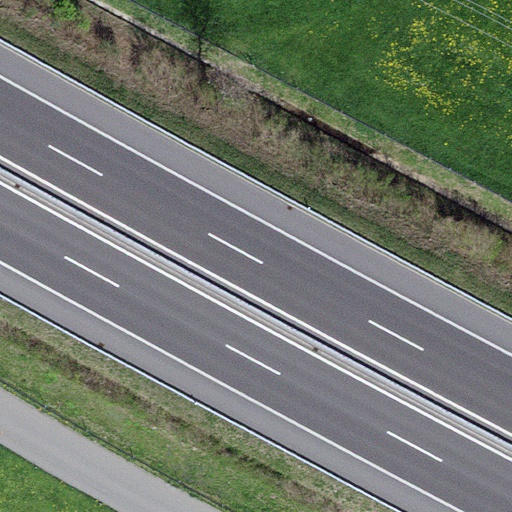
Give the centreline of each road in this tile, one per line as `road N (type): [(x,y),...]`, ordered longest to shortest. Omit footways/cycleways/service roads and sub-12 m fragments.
road 1 (motorway): [(511,396),(0,117)]
road 2 (motorway): [(0,221),(511,497)]
road 3 (unclassified): [(0,421),(162,511)]
